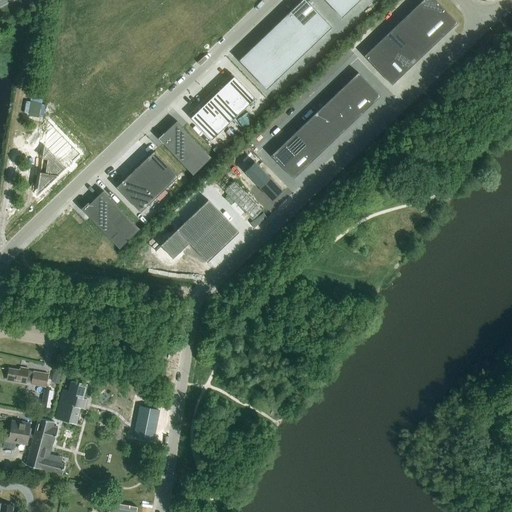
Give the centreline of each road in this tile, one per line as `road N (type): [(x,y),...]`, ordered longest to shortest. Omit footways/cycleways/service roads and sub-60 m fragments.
road 1 (residential): [(484,22),(192,307),(161,511)]
road 2 (residential): [(0,262),(270,0)]
road 3 (unknown): [(304,197),(269,164),(267,141),(351,65)]
